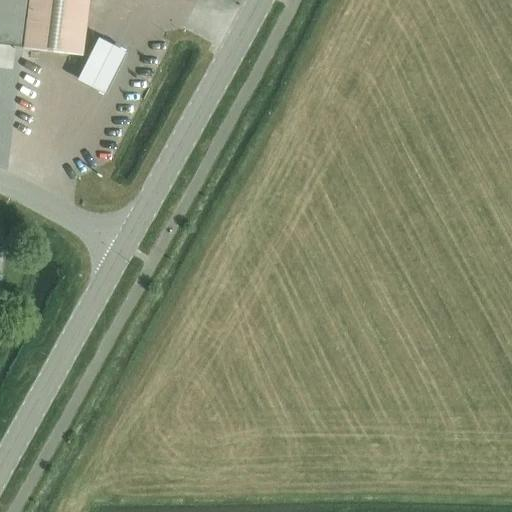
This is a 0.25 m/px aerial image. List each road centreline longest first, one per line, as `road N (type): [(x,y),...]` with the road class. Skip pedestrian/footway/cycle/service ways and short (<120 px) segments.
road 1 (tertiary): [(123,247),(262,0)]
road 2 (tertiary): [(0,478),(123,247)]
road 3 (unclassified): [(123,247),(0,182)]
